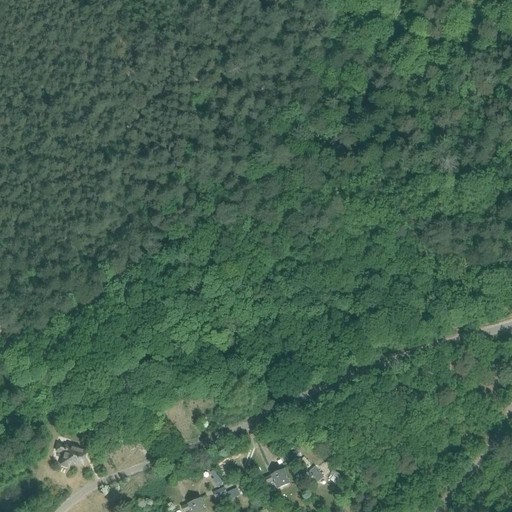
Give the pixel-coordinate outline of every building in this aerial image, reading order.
[(82,466),(85,454),(86,452),(58,445),(56,451),(62,453),(58,466),(69,469),(71,463),(82,466)] [(287,456),(289,462),(300,457),(298,452),(287,456)] [(309,471),(318,483),(324,478),(314,466),(309,471)] [(274,481),(278,490),(290,484),(284,470),(265,479),(267,484),(274,481)] [(223,484),(217,477),(212,480),(218,488),(223,484)] [(230,500),(227,494),(224,488),(213,493),(216,499),(219,505),(230,500)] [(189,504),(183,507),(182,508),(183,511),(186,511),(191,510),(192,511),(206,511),(201,499),(189,504)]
